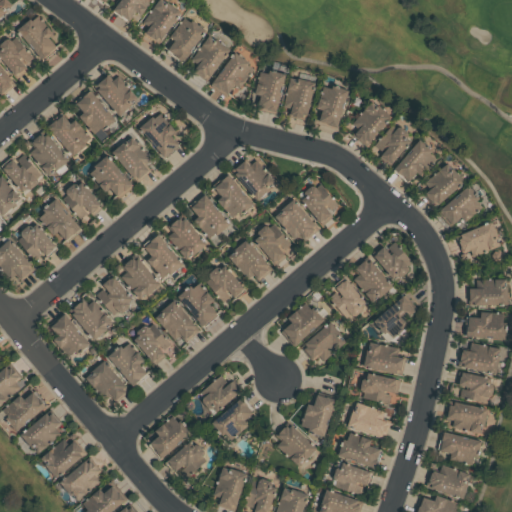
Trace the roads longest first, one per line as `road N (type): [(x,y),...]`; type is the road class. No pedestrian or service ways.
road 1 (residential): [(56,0),(233,129),(327,149),(415,224),(437,260),(446,315),(388,511)]
road 2 (residential): [(393,199),(107,434)]
road 3 (residential): [(233,129),(18,319)]
road 4 (residential): [(183,511),(107,434),(0,294)]
road 5 (residential): [(107,32),(0,129)]
